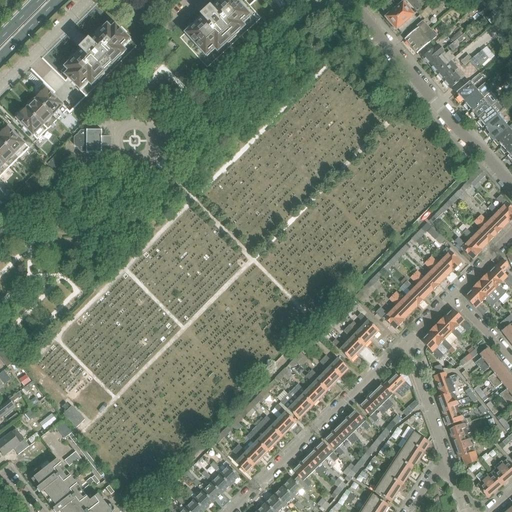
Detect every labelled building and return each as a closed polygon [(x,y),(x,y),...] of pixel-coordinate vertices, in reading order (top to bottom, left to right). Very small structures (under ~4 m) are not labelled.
[(154,0),(151,4),(160,12),(166,6),(159,0),(154,0)] [(186,32),(184,34),(180,38),(207,68),(261,19),(247,4),(243,0),(221,0),(220,2),(211,9),(210,8),(201,16),(202,18),(193,26),(192,27),(190,27),(188,28),(186,30),(186,32)] [(385,17),(386,18),(396,30),(422,7),(416,0),(401,0),(403,2),(385,17)] [(481,16),(492,7),(485,0),(484,0),(479,4),(482,8),(477,12),(481,16)] [(486,18),(492,26),(503,16),(497,9),(486,18)] [(137,47),(130,40),(115,25),(111,21),(107,25),(101,31),(99,30),(95,34),(96,36),(95,37),(90,42),(88,41),(80,49),(81,51),(75,57),(73,56),(69,60),(70,62),(64,68),(60,72),(64,76),(67,79),(68,80),(72,84),(79,91),(86,98),(137,47)] [(411,47),(430,30),(424,22),(404,39),(411,47)] [(430,30),(411,47),(416,54),(436,37),(430,30)] [(457,41),(459,43),(462,41),(461,40),(466,36),(464,34),(457,40),(457,41)] [(493,59),(488,52),(497,44),(493,40),(484,49),(482,51),(472,60),(470,62),(477,70),(482,66),(484,68),(493,59)] [(461,46),(459,43),(457,41),(449,47),(453,52),(461,46)] [(429,66),(444,53),(437,45),(422,58),(429,66)] [(447,64),(451,61),(444,53),(429,66),(435,74),(447,64)] [(470,62),(472,60),(469,55),(461,62),(464,67),(470,62)] [(442,82),(458,69),(455,67),(452,70),(447,64),(435,74),(442,82)] [(458,69),(442,82),(449,90),(464,77),(458,69)] [(476,91),(473,86),(483,78),(480,74),(469,82),(455,94),(463,103),(476,91)] [(470,111),(484,99),(486,97),(484,94),(490,89),(485,84),(476,91),(463,103),(470,111)] [(0,177),(9,169),(19,159),(29,149),(37,140),(47,130),(48,130),(67,110),(63,106),(56,99),(46,89),(42,93),(40,92),(36,96),(33,100),(29,104),(23,110),(19,114),(2,130),(0,132),(0,177)] [(477,119),(491,108),(484,99),(470,111),(477,119)] [(484,128),(498,116),(491,108),(477,119),(484,128)] [(494,140),(508,129),(498,116),(484,128),(494,140)] [(502,149),(511,139),(511,133),(508,129),(494,140),(502,149)] [(74,138),(74,139),(74,145),(72,147),(77,152),(78,151),(80,153),(86,153),(86,154),(87,154),(87,153),(100,153),(100,154),(101,154),(101,130),(100,130),(100,131),(87,131),(87,130),(86,130),(86,131),(81,131),(77,134),(77,136),(76,136),(74,138)] [(508,157),(511,153),(511,139),(502,149),(508,157)] [(68,157),(61,151),(48,165),(54,171),(68,157)] [(475,186),(486,175),(480,169),(469,181),(475,186)] [(469,192),(475,186),(469,181),(463,187),(469,192)] [(457,200),(462,195),(459,191),(454,196),(457,200)] [(452,205),(457,200),(454,196),(449,201),(452,205)] [(511,222),(511,220),(511,207),(501,197),(498,201),(503,206),(499,210),(511,222)] [(511,222),(499,210),(498,211),(491,203),(487,207),(495,214),(492,218),(502,229),(509,222),(509,223),(511,222)] [(444,214),(449,209),(445,205),(440,210),(444,214)] [(439,219),(444,214),(440,210),(435,215),(439,219)] [(502,229),(492,218),(487,223),(476,212),(473,215),(476,218),(495,237),(502,229)] [(487,244),(495,237),(476,218),(473,221),(481,229),(477,233),(487,244)] [(487,244),(477,233),(473,237),(465,229),(462,232),(470,240),(481,251),(482,251),(481,250),(487,244)] [(420,238),(425,233),(421,230),(416,235),(420,238)] [(415,243),(420,238),(416,235),(411,240),(415,243)] [(481,251),(470,240),(465,245),(459,240),(456,243),(473,260),(481,251)] [(405,253),(410,248),(407,244),(402,249),(405,253)] [(454,271),(461,263),(444,246),(441,249),(446,255),(442,259),(454,271)] [(401,258),(405,253),(402,249),(397,255),(401,258)] [(454,271),(442,259),(438,264),(430,256),(427,259),(446,278),(452,271),(453,272),(454,271)] [(392,267),(397,262),(393,258),(388,264),(392,267)] [(439,285),(446,278),(427,259),(423,262),(431,270),(428,274),(439,285)] [(505,262),(502,261),(501,261),(495,267),(495,266),(486,275),(498,287),(502,282),(509,288),(509,287),(511,289),(511,287),(511,277),(509,275),(506,277),(503,274),(505,272),(504,271),(507,267),(505,262)] [(387,272),(392,267),(388,264),(383,269),(387,272)] [(439,285),(428,274),(423,278),(415,270),(412,273),(431,292),(439,285)] [(377,281),(382,276),(379,273),(374,278),(377,281)] [(424,300),(431,292),(412,273),(409,276),(417,284),(413,289),(424,300)] [(498,287),(486,275),(479,282),(498,301),(505,294),(498,287)] [(373,287),(377,281),(374,278),(369,283),(373,287)] [(424,300),(413,289),(405,281),(402,284),(410,292),(406,295),(417,306),(424,300)] [(498,301),(479,282),(472,289),(483,301),(491,308),(498,301)] [(358,301),(370,289),(366,286),(355,298),(358,301)] [(483,301),(472,289),(464,298),(481,315),(483,317),(486,313),(479,306),(483,301)] [(417,306),(406,295),(402,300),(394,292),(390,296),(409,314),(417,306)] [(403,321),(409,314),(390,296),(388,298),(396,306),(391,311),(403,323),(404,321),(403,321)] [(345,314),(350,309),(347,306),(342,311),(345,314)] [(403,323),(391,311),(387,315),(381,309),(378,313),(395,330),(403,323)] [(467,333),(470,329),(471,329),(452,310),(444,319),(455,330),(460,325),(467,333)] [(338,322),(343,317),(340,313),(335,318),(338,322)] [(360,328),(370,339),(377,332),(360,314),(357,318),(361,322),(363,320),(365,323),(360,328)] [(333,327),(338,322),(335,318),(330,323),(333,327)] [(462,337),(455,330),(444,319),(436,326),(448,337),(451,334),(459,341),(462,337)] [(370,339),(360,328),(354,333),(352,331),(353,329),(349,325),(346,329),(363,346),(370,339)] [(509,325),(500,332),(507,340),(511,336),(511,328),(509,325)] [(445,340),(448,337),(436,326),(429,333),(441,344),(448,352),(452,348),(445,340)] [(321,339),(328,332),(325,329),(318,336),(321,339)] [(356,353),(363,346),(346,329),(342,332),(345,335),(342,339),(356,353)] [(436,349),(441,344),(429,333),(421,341),(426,346),(440,360),(443,356),(436,349)] [(349,360),(356,353),(342,339),(338,342),(335,339),(332,343),(349,360)] [(312,349),(317,344),(313,340),(308,345),(312,349)] [(476,351),(479,354),(479,355),(478,355),(481,358),(474,363),(478,368),(494,356),(488,349),(488,348),(484,343),(475,350),(476,351)] [(307,354),(312,349),(308,345),(303,350),(307,354)] [(0,354),(0,358),(3,362),(12,355),(7,349),(0,354)] [(298,363),(303,358),(299,354),(294,359),(298,363)] [(3,362),(7,368),(17,361),(12,355),(3,362)] [(347,370),(337,359),(331,365),(328,362),(330,360),(326,356),(322,360),(340,377),(347,370)] [(500,364),(496,359),(494,356),(478,368),(482,373),(488,368),(491,371),(500,364)] [(469,362),(465,358),(459,362),(463,367),(469,362)] [(293,368),(298,363),(294,359),(289,365),(293,368)] [(333,384),(340,377),(322,360),(319,363),(323,367),(325,366),(328,369),(323,374),(333,384)] [(490,384),(506,372),(500,364),(491,371),(493,374),(486,379),(490,384)] [(441,365),(433,367),(435,373),(443,370),(441,365)] [(284,377),(289,372),(285,369),(280,374),(284,377)] [(333,384),(323,374),(318,379),(315,376),(316,374),(312,370),(308,374),(326,391),(333,384)] [(11,380),(4,371),(0,374),(0,379),(3,384),(4,385),(11,380)] [(435,384),(449,379),(447,372),(433,377),(435,384)] [(503,387),(511,379),(506,372),(490,384),(494,389),(501,384),(503,387)] [(279,382),(284,377),(280,374),(275,379),(279,382)] [(319,398),(326,391),(308,374),(305,377),(309,382),(311,380),(314,383),(308,388),(319,398)] [(397,374),(384,387),(392,395),(395,391),(401,397),(411,388),(397,374)] [(23,378),(28,385),(32,382),(27,375),(23,378)] [(452,381),(450,382),(449,379),(435,384),(440,397),(453,392),(456,391),(452,381)] [(502,400),(511,392),(511,379),(503,387),(505,390),(499,395),(502,400)] [(268,394),(273,389),(269,385),(264,390),(268,394)] [(319,398),(308,388),(303,393),(301,390),(302,389),(298,385),(294,388),(312,406),(319,398)] [(392,395),(384,387),(382,385),(375,392),(391,408),(394,406),(388,399),(392,395)] [(294,388),(287,396),(294,403),(305,413),(312,406),(294,388)] [(263,399),(268,394),(264,390),(259,395),(263,399)] [(375,392),(368,399),(377,409),(381,405),(387,412),(391,408),(375,392)] [(456,397),(455,398),(453,392),(440,397),(437,398),(440,407),(458,401),(456,397)] [(511,392),(502,400),(506,405),(511,400),(511,392)] [(0,405),(0,419),(15,408),(12,403),(19,398),(16,394),(9,399),(0,405)] [(287,396),(280,403),(298,420),(305,413),(294,403),(287,396)] [(377,409),(368,399),(360,407),(376,423),(379,419),(373,413),(377,409)] [(252,409),(257,404),(254,401),(249,406),(252,409)] [(443,416),(459,411),(457,406),(459,405),(458,401),(440,407),(443,416)] [(85,420),(72,407),(71,408),(66,404),(63,407),(67,412),(63,415),(77,428),(85,420)] [(277,420),(288,430),(295,423),(278,405),(274,409),(278,413),(280,411),(283,414),(277,420)] [(247,414),(252,409),(249,406),(244,411),(247,414)] [(30,421),(36,416),(31,410),(25,415),(30,421)] [(464,419),(463,415),(461,416),(459,411),(443,416),(446,426),(450,424),(464,419)] [(348,420),(357,430),(361,427),(365,430),(368,427),(355,413),(348,420)] [(238,424),(243,419),(240,415),(235,420),(238,424)] [(288,430),(277,420),(272,425),(269,422),(271,421),(266,416),(263,420),(281,437),(288,430)] [(452,429),(466,424),(464,419),(450,424),(452,429)] [(233,429),(238,424),(235,420),(230,425),(233,429)] [(274,445),(281,437),(263,420),(260,423),(264,427),(266,425),(269,428),(263,434),(274,445)] [(352,435),(357,430),(348,420),(340,427),(354,441),(356,439),(352,435)] [(451,439),(467,434),(465,429),(467,428),(466,424),(452,429),(448,431),(451,439)] [(496,435),(497,434),(503,432),(498,426),(494,428),(496,435)] [(350,445),(354,441),(340,427),(333,435),(343,445),(347,441),(350,445)] [(18,455),(29,447),(16,429),(0,441),(0,451),(4,456),(14,449),(14,450),(18,455)] [(224,438),(229,433),(226,429),(221,434),(224,438)] [(274,445),(263,434),(259,439),(256,436),(257,434),(253,430),(249,434),(267,452),(274,445)] [(431,444),(426,440),(414,433),(408,442),(425,452),(431,444)] [(101,477),(104,475),(71,434),(68,436),(101,477)] [(217,445),(224,438),(221,434),(216,439),(214,442),(217,445)] [(259,459),(267,452),(249,434),(246,438),(250,442),(251,441),(254,443),(249,449),(259,459)] [(455,449),(472,443),(471,439),(469,439),(467,434),(451,439),(455,449)] [(339,449),(343,445),(333,435),(326,442),(339,456),(342,452),(339,449)] [(382,435),(373,446),(376,449),(382,440),(385,437),(382,435)] [(420,461),(425,452),(408,442),(402,450),(420,461)] [(474,453),(472,447),(474,447),(472,443),(455,449),(458,458),(461,457),(474,453)] [(330,465),(337,458),(324,444),(316,451),(326,461),(330,465)] [(259,459),(249,449),(244,454),(241,451),(243,450),(239,446),(235,449),(252,466),(259,459)] [(373,446),(366,454),(369,456),(376,449),(373,446)] [(245,474),(252,466),(235,449),(232,453),(236,457),(237,455),(240,458),(235,463),(245,474)] [(414,469),(420,461),(402,450),(397,459),(414,469)] [(322,466),(326,461),(316,451),(309,458),(323,472),(326,470),(322,466)] [(80,464),(83,462),(76,452),(72,455),(80,464)] [(475,452),(474,453),(461,457),(464,467),(478,462),(478,461),(485,455),(482,452),(476,457),(475,452)] [(320,475),(323,472),(309,458),(302,465),(312,475),(316,471),(320,475)] [(409,478),(414,469),(397,459),(392,467),(409,478)] [(51,500),(74,482),(57,460),(42,472),(40,470),(39,470),(38,470),(37,470),(36,470),(35,471),(34,472),(34,473),(33,473),(33,474),(33,475),(34,476),(34,477),(31,480),(39,489),(41,487),(51,500)] [(507,461),(503,464),(499,460),(496,463),(508,478),(511,474),(511,466),(508,462),(507,461)] [(220,468),(214,462),(211,466),(216,472),(220,468)] [(501,484),(508,478),(496,463),(493,465),(496,469),(492,473),(501,484)] [(307,479),(312,475),(302,465),(294,472),(299,477),(308,486),(312,483),(307,479)] [(403,486),(409,478),(392,467),(386,476),(403,486)] [(220,468),(216,472),(221,477),(231,487),(239,479),(229,469),(225,473),(220,468)] [(354,473),(351,471),(348,468),(344,473),(350,478),(354,473)] [(211,477),(205,471),(201,474),(207,480),(211,477)] [(492,473),(488,477),(484,473),(481,475),(493,490),(501,484),(492,473)] [(486,497),(493,490),(481,475),(478,478),(482,482),(477,486),(486,497)] [(96,485),(99,483),(94,476),(91,479),(96,485)] [(398,495),(403,486),(386,476),(381,484),(398,495)] [(221,477),(216,481),(211,477),(207,480),(222,495),(231,487),(221,477)] [(311,489),(308,486),(299,477),(294,481),(303,490),(306,494),(307,494),(311,489)] [(199,489),(202,485),(196,479),(193,483),(199,489)] [(303,490),(294,481),(293,479),(284,488),(294,498),(297,501),(302,495),(304,496),(306,494),(303,490)] [(347,485),(339,479),(334,485),(336,487),(337,488),(342,492),(347,485)] [(60,511),(75,511),(90,501),(74,482),(51,500),(60,511)] [(392,503),(398,495),(381,484),(375,493),(392,503)] [(222,495),(212,485),(207,490),(202,485),(199,489),(204,493),(214,503),(222,495)] [(111,495),(114,493),(109,486),(106,489),(111,495)] [(184,491),(190,497),(194,493),(188,487),(184,491)] [(342,492),(337,488),(336,487),(329,494),(335,499),(342,492)] [(286,507),(294,498),(284,488),(275,496),(286,507)] [(351,505),(356,497),(347,491),(344,495),(344,494),(341,499),(346,502),(351,505)] [(204,493),(199,498),(194,493),(190,497),(195,502),(205,511),(214,503),(204,493)] [(313,500),(307,494),(306,494),(304,496),(303,497),(309,503),(313,500)] [(108,505),(107,505),(98,495),(90,501),(75,511),(113,511),(114,511),(114,510),(114,509),(114,508),(114,507),(113,506),(112,505),(111,505),(110,504),(109,504),(108,505)] [(176,499),(182,505),(185,502),(179,496),(176,499)] [(273,511),(280,511),(286,507),(275,496),(267,505),(273,511)] [(380,511),(386,511),(390,506),(373,496),(368,504),(380,511)] [(343,507),(345,502),(346,502),(341,499),(338,504),(334,507),(340,511),(343,507)] [(187,511),(204,511),(205,511),(195,502),(186,510),(187,511)] [(304,508),(298,502),(294,505),(300,511),(304,508)] [(329,507),(324,503),(320,507),(324,511),(329,507)]
